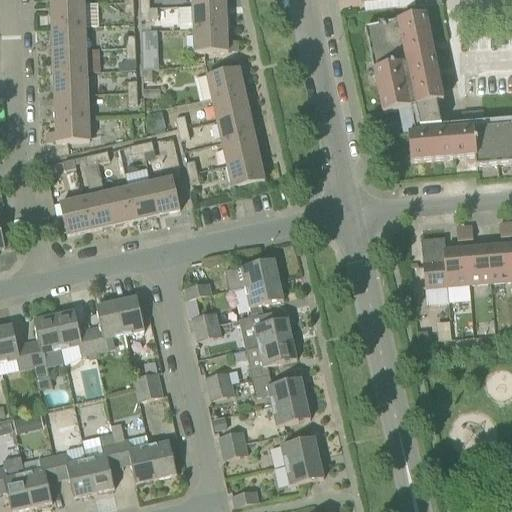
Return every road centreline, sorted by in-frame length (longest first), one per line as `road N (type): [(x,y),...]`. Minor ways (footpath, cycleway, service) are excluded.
road 1 (tertiary): [(414,511),(346,214)]
road 2 (residential): [(11,0),(19,172),(45,282)]
road 3 (residential): [(220,506),(162,256)]
road 4 (tertiary): [(346,214),(306,0)]
road 5 (residential): [(162,256),(346,214)]
road 6 (residential): [(511,201),(346,214)]
